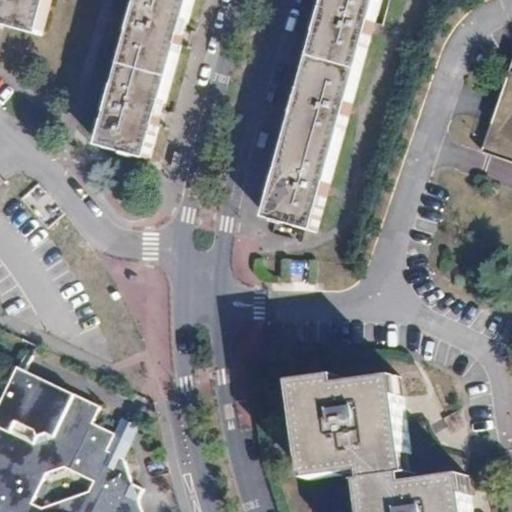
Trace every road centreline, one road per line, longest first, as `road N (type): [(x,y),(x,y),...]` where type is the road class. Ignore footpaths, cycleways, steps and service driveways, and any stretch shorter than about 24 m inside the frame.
road 1 (tertiary): [(253,511),(225,411),(214,264),(282,0)]
road 2 (tertiary): [(243,0),(182,256),(189,383),(216,511)]
